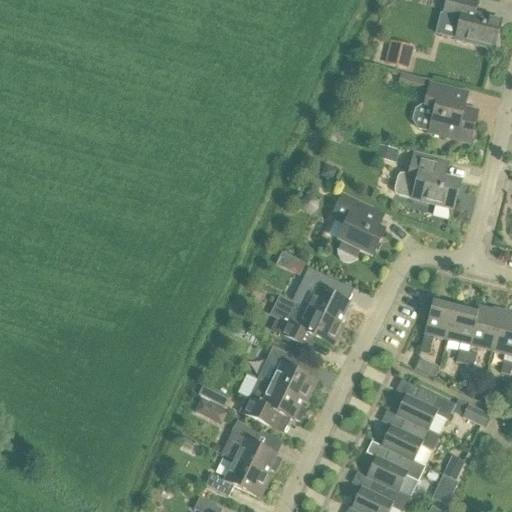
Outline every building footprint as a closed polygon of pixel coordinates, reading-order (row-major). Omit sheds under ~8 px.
[(446,0),(443,16),(438,37),(455,41),(455,42),(494,52),(501,23),(474,16),(477,4),(463,0),(446,0)] [(409,72),(415,48),(391,43),(389,52),(385,66),(403,71),(409,72)] [(422,93),(425,81),(400,75),(397,87),(422,93)] [(469,146),(478,113),(463,109),(467,95),(430,85),(425,104),(414,111),(411,123),(417,132),(428,135),(469,146)] [(394,166),(398,152),(377,146),(373,161),(394,166)] [(437,179),(440,165),(413,158),(408,177),(403,176),(399,176),(397,179),(393,192),(394,196),(399,198),(411,201),(453,212),(459,185),(437,179)] [(372,259),(384,233),(363,223),(369,210),(342,197),(331,220),(345,226),(338,242),(341,244),(338,252),(337,254),(337,259),(340,262),(343,264),(345,265),(348,265),(352,264),(355,262),(359,253),(372,259)] [(300,277),(305,266),(282,255),(277,266),(300,277)] [(340,327),(340,326),(350,306),(327,295),(332,285),(309,273),(304,285),(317,291),(308,309),(307,311),(340,327)] [(307,311),(308,309),(295,303),(284,325),(276,321),(271,332),(302,347),(307,336),(333,349),(344,328),(340,326),(340,327),(307,311)] [(447,342),(455,310),(432,305),(419,355),(428,357),(433,339),(447,342)] [(491,353),(501,315),(478,309),(476,316),(477,316),(469,348),(491,353)] [(477,316),(476,316),(455,310),(447,342),(469,348),(477,316)] [(511,317),(501,315),(491,353),(505,357),(500,375),(509,378),(511,366),(511,317)] [(265,370),(259,381),(303,403),(306,405),(317,384),(290,371),(296,360),(272,349),(267,360),(269,361),(265,370)] [(473,369),(476,356),(458,351),(455,364),(473,369)] [(420,360),(414,371),(433,380),(439,369),(420,360)] [(303,403),(259,381),(257,380),(247,400),(239,415),(263,427),(270,412),(293,423),(294,422),(299,424),(305,412),(300,410),(303,403)] [(405,398),(395,418),(404,422),(404,421),(428,433),(429,433),(439,437),(446,422),(448,423),(452,414),(455,408),(419,390),(418,391),(413,402),(405,398)] [(200,403),(195,414),(206,419),(211,408),(200,403)] [(483,431),(489,417),(468,407),(462,420),(483,431)] [(429,433),(428,434),(404,422),(398,433),(390,429),(381,449),(389,453),(389,452),(413,464),(414,463),(421,448),(433,454),(440,438),(429,433)] [(230,436),(221,457),(234,463),(266,479),(267,478),(269,473),(275,476),(282,462),(276,459),(276,458),(254,447),(259,436),(236,425),(230,436)] [(414,463),(413,464),(389,452),(389,453),(384,464),(375,460),(366,480),(374,484),(374,483),(399,495),(399,494),(406,479),(418,485),(426,469),(414,463)] [(267,478),(266,479),(234,463),(224,483),(211,477),(205,488),(228,499),(234,488),(260,501),(270,480),(267,478)] [(399,494),(399,495),(374,483),(374,484),(369,495),(361,491),(351,510),(354,511),(390,511),(391,510),(395,511),(404,511),(411,500),(399,494)] [(222,511),(199,501),(194,511),(193,511),(222,511)]
